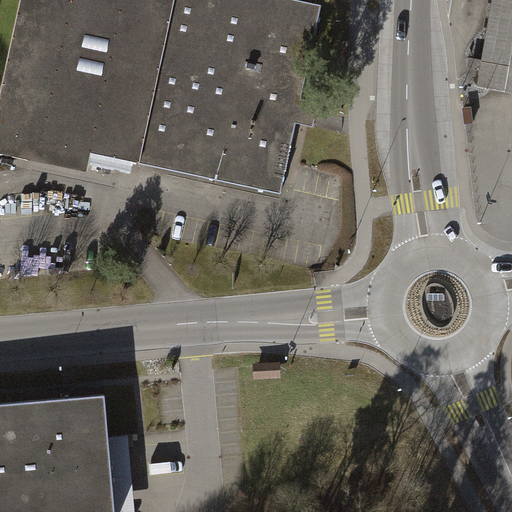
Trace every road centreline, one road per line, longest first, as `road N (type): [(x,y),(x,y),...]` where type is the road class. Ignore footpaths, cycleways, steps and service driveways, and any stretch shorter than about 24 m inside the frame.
road 1 (residential): [(387,314),(0,342)]
road 2 (secondary): [(429,255),(412,123),(416,0)]
road 3 (unknown): [(108,190),(158,178),(318,201)]
road 4 (secondary): [(511,480),(455,356)]
